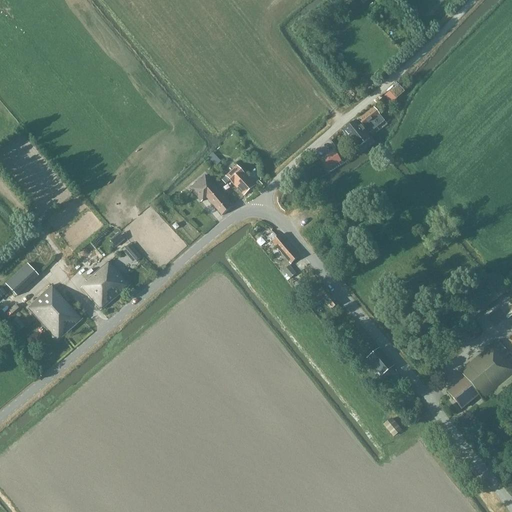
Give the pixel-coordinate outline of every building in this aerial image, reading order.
[(396,99),(399,97),(404,92),(402,90),(398,85),(389,92),(396,99)] [(368,134),(384,122),(372,108),(357,119),(368,134)] [(355,121),(342,132),(356,150),(369,139),(355,121)] [(320,159),(325,168),(339,160),(334,151),(320,159)] [(213,153),(208,157),(212,162),(217,157),(213,153)] [(225,177),(229,182),(243,197),(254,186),(245,176),(236,167),(225,177)] [(233,207),(206,176),(190,189),(202,203),(207,198),(223,216),(233,207)] [(226,185),(229,182),(225,177),(224,176),(220,180),(226,185)] [(291,265),(299,258),(279,235),(276,237),(272,234),(267,238),(283,256),(281,257),(284,260),(280,264),(283,267),(279,272),(287,282),(296,274),(289,266),(291,265)] [(259,238),(254,242),(258,248),(264,244),(259,238)] [(101,311),(129,287),(109,263),(86,282),(87,284),(82,289),(101,311)] [(28,264),(5,285),(16,297),(39,276),(28,264)] [(471,320),(506,292),(507,293),(511,289),(496,270),(456,302),(471,320)] [(330,310),(339,303),(325,286),(317,294),(315,296),(311,291),(303,297),(313,310),(323,302),(330,310)] [(26,309),(57,343),(82,321),(51,287),(26,309)] [(474,336),(480,331),(477,327),(471,332),(474,336)] [(494,345),(459,373),(469,384),(482,400),(491,393),(494,398),(510,384),(511,382),(511,358),(498,341),(494,345)] [(381,376),(393,366),(379,349),(366,359),(381,376)] [(479,396),(469,384),(464,379),(447,393),(461,410),(479,396)] [(393,437),(401,430),(391,419),(383,426),(393,437)]
